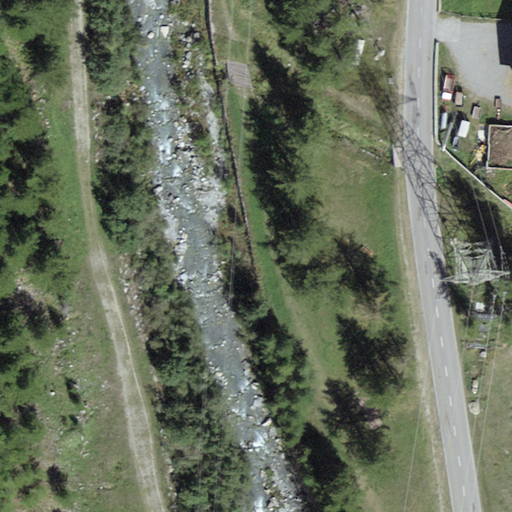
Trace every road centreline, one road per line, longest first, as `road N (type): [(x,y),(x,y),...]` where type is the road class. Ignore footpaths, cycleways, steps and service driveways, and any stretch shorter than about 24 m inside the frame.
road 1 (track): [(77,0),(79,141),(96,252),(156,511)]
road 2 (tertiary): [(420,0),(420,209),(467,511)]
